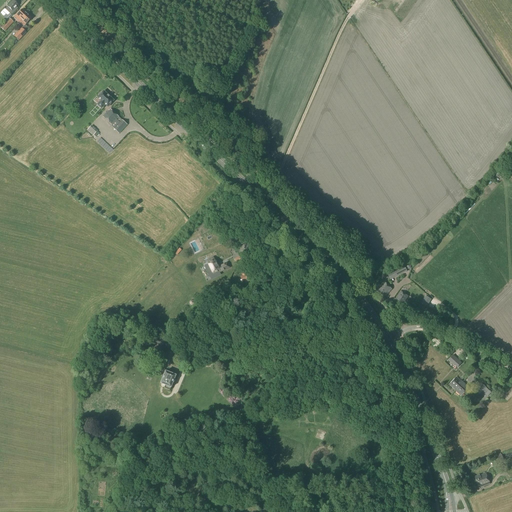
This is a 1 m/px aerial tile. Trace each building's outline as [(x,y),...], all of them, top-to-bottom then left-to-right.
[(13,1),(7,6),(5,9),(9,14),(11,15),(17,9),(16,7),(17,5),(16,4),(16,3),(14,1),(13,1)] [(20,21),(26,14),(22,9),(15,17),(20,21)] [(20,21),(19,22),(23,26),(31,18),(26,14),(20,21)] [(18,41),(26,33),(21,28),(13,36),(18,41)] [(115,101),(104,91),(102,93),(101,92),(98,95),(99,96),(97,98),(100,101),(97,105),(101,109),(105,105),(108,108),(115,101)] [(111,126),(113,129),(122,120),(110,109),(102,117),(111,125),(111,126)] [(121,120),(114,128),(113,129),(119,134),(127,125),(121,120)] [(91,126),(87,130),(89,132),(93,136),(93,135),(98,131),(92,125),(91,126)] [(502,174),(504,173),(500,169),(495,174),(496,175),(498,178),(500,177),(500,176),(500,175),(501,176),(501,175),(502,174)] [(234,259),(238,266),(245,262),(242,255),(234,259)] [(218,267),(214,258),(211,259),(213,263),(209,265),(213,273),(219,270),(220,272),(229,268),(227,263),(218,267)] [(403,265),(395,269),(399,276),(407,272),(403,265)] [(390,280),(399,276),(395,269),(387,273),(387,274),(390,280)] [(242,276),(240,277),(243,283),(245,282),(246,284),(252,281),(247,271),(241,274),(242,276)] [(383,298),(391,290),(385,283),(376,291),(383,298)] [(408,297),(400,292),(395,301),(402,306),(404,307),(405,307),(407,304),(406,303),(405,302),(408,297)] [(169,350),(172,343),(157,337),(154,344),(160,346),(156,354),(163,357),(166,349),(169,350)] [(457,367),(461,363),(455,358),(451,362),(457,367)] [(171,388),(176,376),(166,371),(162,370),(161,375),(164,376),(161,384),(165,385),(164,388),(169,390),(171,388)] [(460,385),(463,382),(461,380),(460,381),(456,377),(449,385),(456,391),(461,385),(460,385)] [(461,385),(456,391),(455,391),(461,397),(469,388),(463,382),(460,385),(461,385)] [(491,393),(486,388),(486,387),(482,383),(475,391),(479,395),(482,392),(485,395),(485,394),(488,396),(491,393)] [(496,464),(504,461),(502,455),(494,458),(496,464)] [(490,484),(486,473),(480,476),(480,475),(474,477),(478,488),(490,484)]
